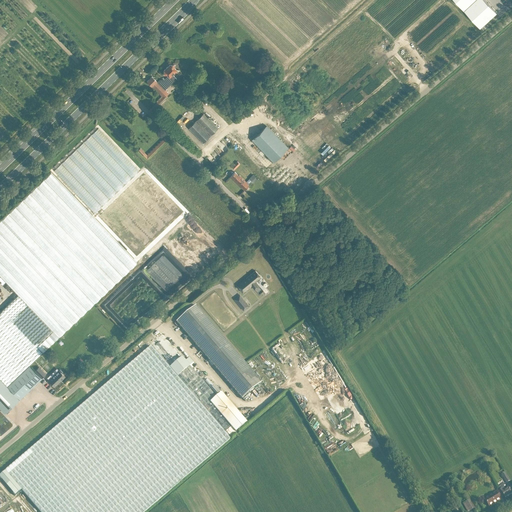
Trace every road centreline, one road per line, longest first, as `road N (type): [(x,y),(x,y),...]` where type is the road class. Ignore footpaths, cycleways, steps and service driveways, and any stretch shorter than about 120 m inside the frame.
road 1 (unclassified): [(0,452),(262,228)]
road 2 (track): [(262,228),(430,511)]
road 3 (unclassified): [(262,228),(511,17)]
road 4 (primary): [(0,190),(196,0)]
road 5 (primary): [(177,0),(0,171)]
road 6 (unclassified): [(262,228),(126,90)]
